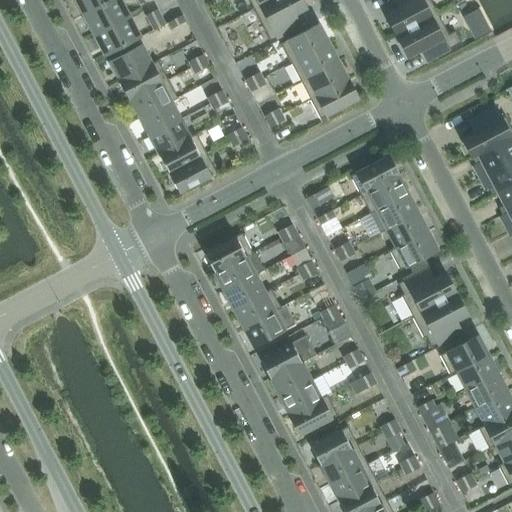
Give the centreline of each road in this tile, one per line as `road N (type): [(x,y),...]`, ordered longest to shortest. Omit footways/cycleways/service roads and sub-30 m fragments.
road 1 (residential): [(298,511),(152,237)]
road 2 (tertiary): [(253,511),(118,255)]
road 3 (residential): [(152,237),(402,103)]
road 4 (residential): [(152,237),(27,0)]
road 5 (tertiary): [(118,255),(0,31)]
road 6 (residential): [(511,310),(402,103)]
road 7 (tertiary): [(0,365),(76,511)]
road 8 (residential): [(0,318),(118,255)]
road 9 (residential): [(402,103),(511,45)]
